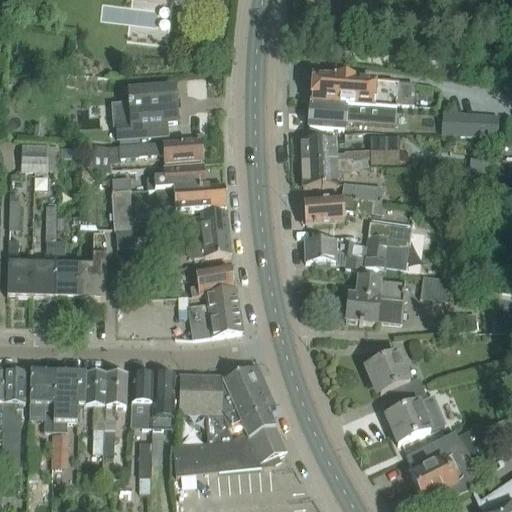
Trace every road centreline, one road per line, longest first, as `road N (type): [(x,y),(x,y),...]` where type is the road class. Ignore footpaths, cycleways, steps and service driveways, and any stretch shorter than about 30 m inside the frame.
road 1 (secondary): [(283,347),(260,219),(253,128),(259,35)]
road 2 (unclassified): [(283,347),(178,356),(0,353)]
road 3 (residential): [(511,73),(259,35)]
road 4 (secondary): [(351,511),(283,347)]
